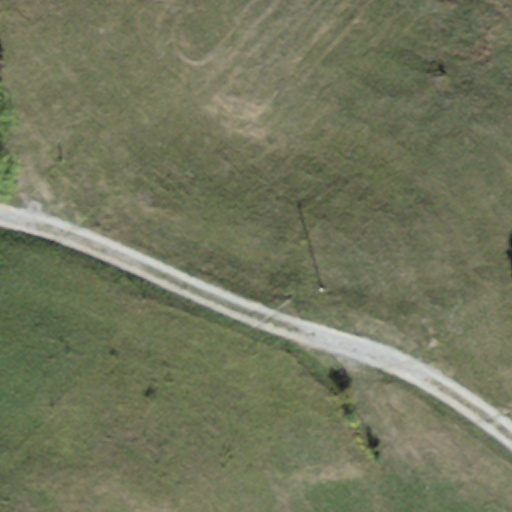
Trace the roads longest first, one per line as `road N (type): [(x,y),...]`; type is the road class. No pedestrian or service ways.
road 1 (track): [(511,430),(444,384),(386,358),(25,226)]
road 2 (track): [(25,226),(0,72)]
